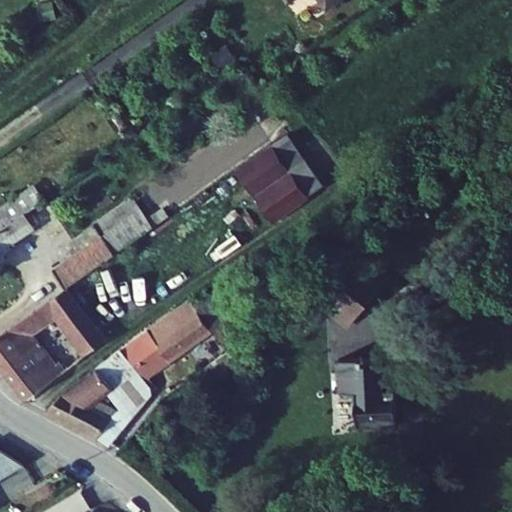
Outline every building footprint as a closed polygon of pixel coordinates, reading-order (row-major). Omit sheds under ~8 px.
[(284,0),(314,0),(320,9),(334,0),(279,0),(281,2),(284,0)] [(313,187),(279,137),(230,169),(262,219),(313,187)] [(39,263),(52,285),(66,276),(78,268),(104,251),(141,227),(120,195),(79,222),(86,233),(39,263)] [(13,207),(2,214),(0,215),(0,233),(21,220),(13,207)] [(342,256),(309,294),(339,320),(373,283),(342,256)] [(52,285),(75,319),(85,312),(74,295),(77,293),(66,276),(52,285)] [(75,319),(52,285),(0,318),(0,386),(6,395),(9,397),(33,380),(46,371),(21,331),(44,315),(55,332),(69,354),(89,341),(75,319)] [(198,294),(182,306),(213,345),(228,332),(198,294)] [(202,342),(209,352),(215,347),(213,345),(182,306),(178,301),(161,312),(180,341),(197,330),(205,340),(202,342)] [(115,342),(106,347),(119,366),(126,377),(180,341),(161,312),(115,342)] [(59,379),(30,409),(90,444),(135,391),(126,377),(119,366),(106,347),(59,379)] [(209,352),(182,371),(191,384),(225,361),(215,347),(209,352)] [(369,355),(325,356),(326,388),(342,388),(342,422),(382,422),(382,399),(370,400),(369,355)] [(382,355),(369,355),(370,400),(382,399),(382,355)] [(0,472),(18,461),(0,450),(0,472)]
